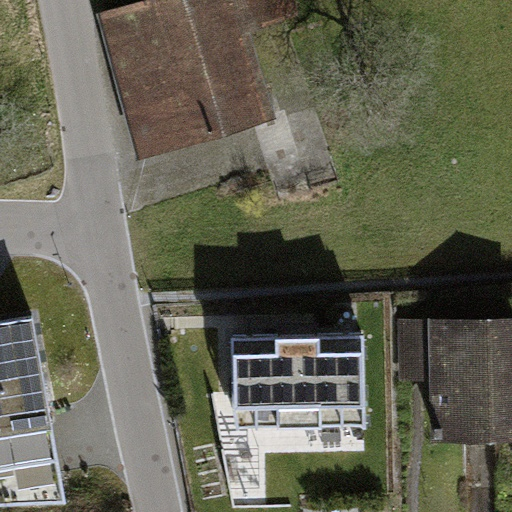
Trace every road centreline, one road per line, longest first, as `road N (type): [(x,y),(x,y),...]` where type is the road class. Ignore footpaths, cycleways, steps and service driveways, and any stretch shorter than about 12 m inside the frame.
road 1 (tertiary): [(104,230),(161,511)]
road 2 (tertiary): [(67,0),(104,230)]
